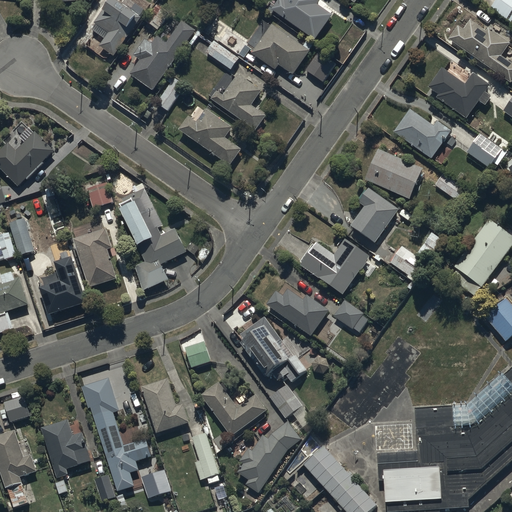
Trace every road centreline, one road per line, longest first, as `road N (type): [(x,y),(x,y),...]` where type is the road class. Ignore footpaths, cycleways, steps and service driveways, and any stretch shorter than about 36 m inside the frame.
road 1 (residential): [(0,373),(180,315),(222,281),(255,232)]
road 2 (residential): [(255,232),(17,65)]
road 3 (residential): [(255,232),(420,0)]
